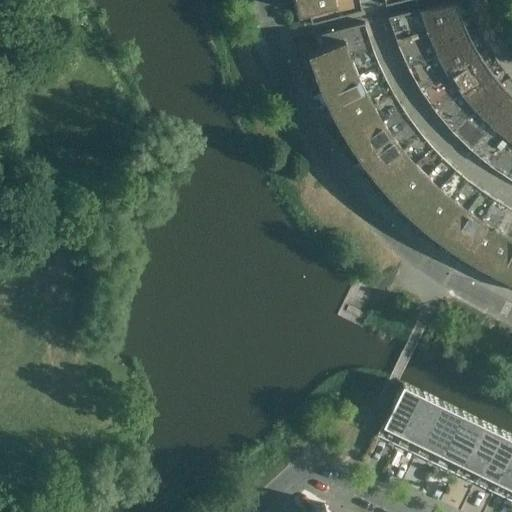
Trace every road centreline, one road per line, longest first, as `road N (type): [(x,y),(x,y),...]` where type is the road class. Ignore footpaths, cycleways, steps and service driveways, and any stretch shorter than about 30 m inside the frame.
road 1 (residential): [(266,0),(298,107),(325,161),(408,254),(511,314)]
road 2 (residential): [(266,511),(317,472),(411,511)]
